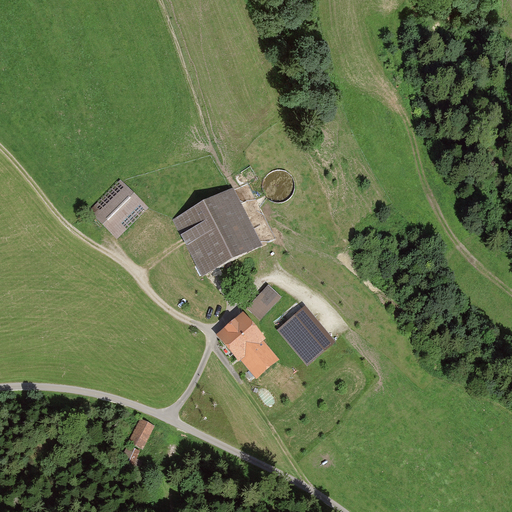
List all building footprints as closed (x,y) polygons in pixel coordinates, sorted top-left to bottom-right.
[(149,208),(122,183),(96,210),(122,235),(149,208)] [(237,193),(177,221),(202,276),(262,248),(237,193)] [(269,286),(247,309),(261,322),(283,299),(269,286)] [(309,369),(337,345),(306,308),(277,332),(309,369)] [(249,317),(224,339),(262,382),(283,364),(267,346),(271,342),(249,317)] [(155,429),(143,422),(131,444),(144,450),(155,429)] [(140,455),(129,449),(123,461),(134,466),(140,455)]
